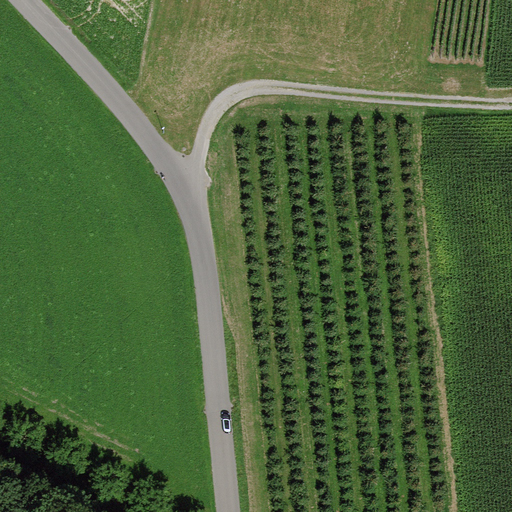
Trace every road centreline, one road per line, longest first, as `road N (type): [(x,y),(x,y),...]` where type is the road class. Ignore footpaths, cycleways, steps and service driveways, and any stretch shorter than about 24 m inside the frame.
road 1 (unclassified): [(20,0),(189,189),(228,511)]
road 2 (track): [(189,189),(198,145),(234,94),(264,87),(511,105)]
